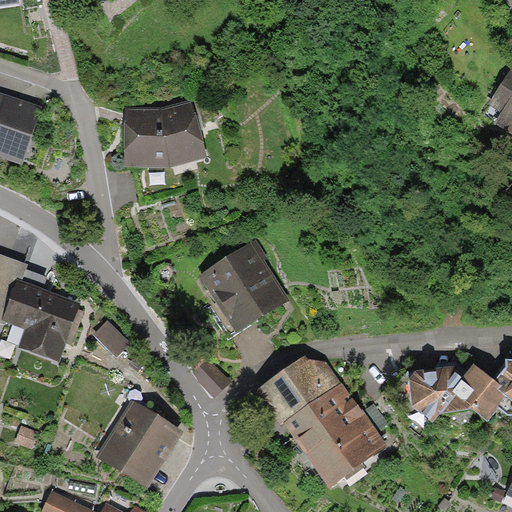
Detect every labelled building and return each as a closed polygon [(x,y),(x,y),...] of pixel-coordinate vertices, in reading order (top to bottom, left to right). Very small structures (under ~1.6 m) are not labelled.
[(511,137),(511,68),(480,117),(511,137)] [(0,96),(0,157),(21,165),(40,110),(11,100),(0,96)] [(161,111),(126,110),(123,168),(170,169),(207,159),(192,103),(161,111)] [(253,240),(201,274),(238,331),(287,300),(263,262),(266,261),(253,240)] [(27,268),(0,258),(0,325),(6,327),(22,283),(27,268)] [(85,306),(22,283),(6,327),(23,333),(17,351),(57,365),(64,346),(70,348),(85,306)] [(127,344),(103,324),(91,338),(115,358),(127,344)] [(232,382),(210,359),(193,375),(215,399),(232,382)] [(286,425),(343,386),(326,362),(307,362),(305,359),(256,391),(281,428),(286,425)] [(508,416),(511,415),(511,359),(507,359),(507,368),(501,376),(496,382),(489,376),(475,365),(471,369),(443,371),(416,373),(410,379),(413,407),(432,424),(440,414),(473,408),(488,421),(499,408),(508,416)] [(390,454),(343,386),(286,425),(292,434),(311,462),(332,493),(390,454)] [(177,431),(131,402),(98,455),(144,483),(177,431)] [(511,486),(503,503),(511,507),(511,486)] [(83,511),(85,507),(47,490),(37,511),(83,511)] [(125,511),(118,511),(102,503),(97,511),(139,511),(129,506),(125,511)]
